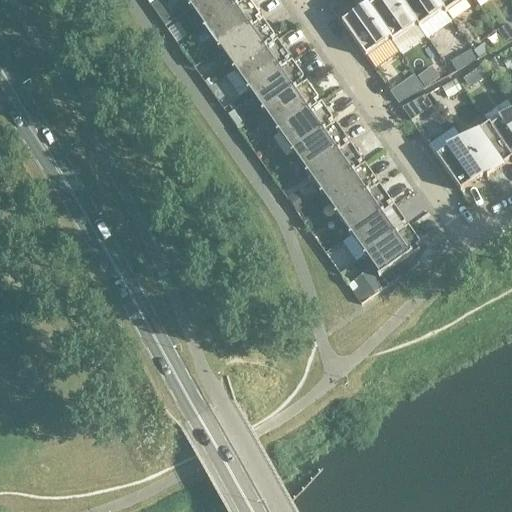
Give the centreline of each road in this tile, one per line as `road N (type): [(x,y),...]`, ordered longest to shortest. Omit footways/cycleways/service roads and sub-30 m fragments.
road 1 (secondary): [(248,511),(43,145)]
road 2 (residential): [(473,239),(300,3)]
